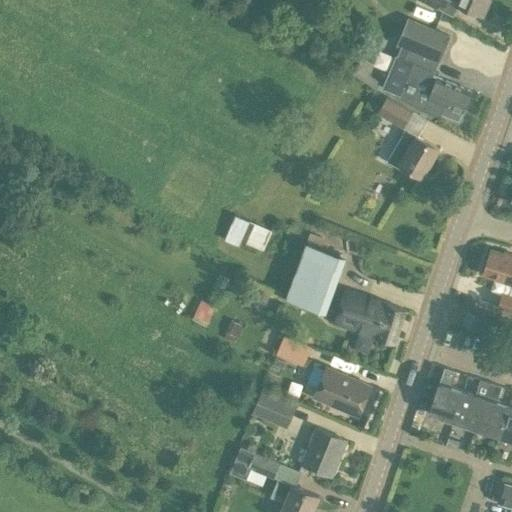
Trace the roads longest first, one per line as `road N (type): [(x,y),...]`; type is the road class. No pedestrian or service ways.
road 1 (tertiary): [(464,221),(511,72)]
road 2 (tertiary): [(418,352),(464,221)]
